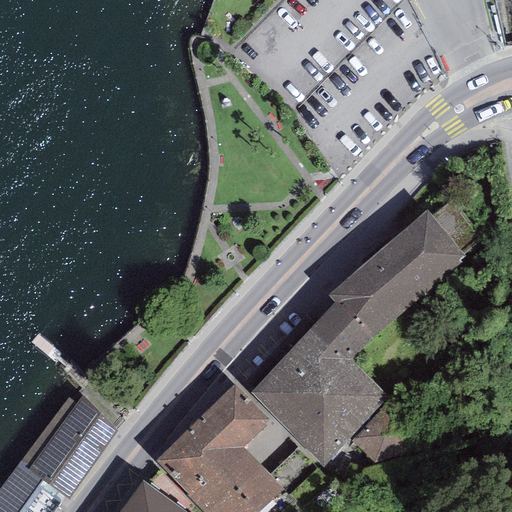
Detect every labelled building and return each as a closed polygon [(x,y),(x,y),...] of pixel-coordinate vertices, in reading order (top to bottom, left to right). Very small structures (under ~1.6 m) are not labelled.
[(426,210),(378,252),(419,296),(465,253),(485,236),(451,198),(432,215),(426,210)] [(374,340),(419,296),(378,252),(331,294),(337,300),(371,337),(374,340)] [(312,326),(349,361),(371,337),(337,300),(312,326)] [(349,361),(312,326),(249,394),(324,465),(388,397),(349,361)] [(235,385),(156,461),(204,511),(258,511),(282,490),(242,448),(270,421),(235,385)] [(115,430),(82,397),(76,404),(29,467),(27,466),(21,461),(0,487),(0,511),(20,511),(42,481),(68,497),(115,430)] [(29,467),(76,404),(68,397),(21,461),(27,466),(29,467)] [(407,435),(380,410),(351,441),(377,466),(407,435)] [(435,423),(414,444),(435,466),(457,445),(435,423)] [(186,511),(142,481),(119,511),(186,511)]
